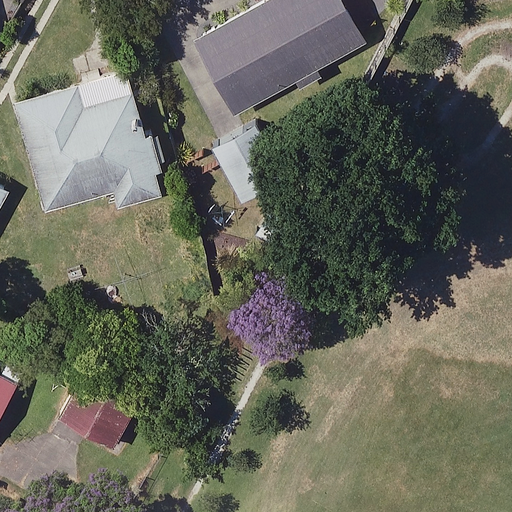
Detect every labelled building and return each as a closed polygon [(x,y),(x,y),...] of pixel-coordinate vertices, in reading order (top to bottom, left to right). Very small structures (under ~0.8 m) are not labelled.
[(363,33),(346,0),(241,0),(195,23),(232,97),(363,33)] [(162,181),(129,56),(15,85),(43,194),(110,177),(114,193),(162,181)] [(279,171),(248,112),(212,131),(243,190),(279,171)] [(0,193),(9,176),(0,170),(0,193)] [(146,377),(92,347),(60,405),(114,435),(146,377)] [(0,398),(16,372),(0,362),(0,398)]
